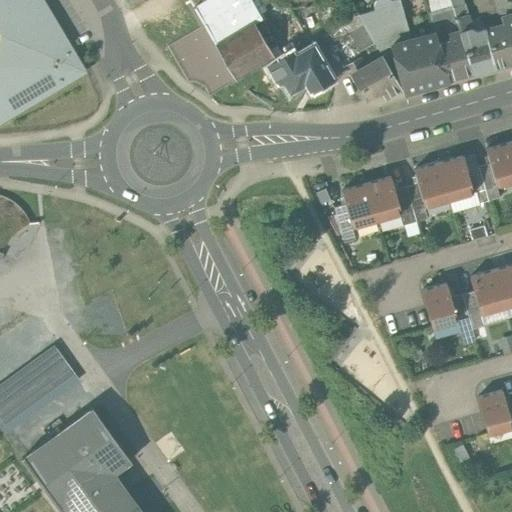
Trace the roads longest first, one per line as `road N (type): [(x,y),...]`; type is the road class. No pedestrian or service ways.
road 1 (tertiary): [(180,203),(337,511)]
road 2 (residential): [(511,93),(361,134),(212,150)]
